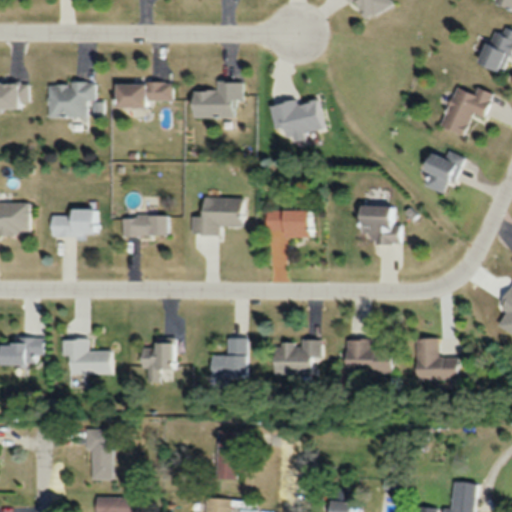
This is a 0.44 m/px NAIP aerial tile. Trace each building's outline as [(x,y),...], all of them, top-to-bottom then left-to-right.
[(391,4),(389,0),(350,0),(361,20),(391,4)] [(511,0),(494,0),(494,2),(511,8),(511,0)] [(493,28),(476,63),(501,74),(511,50),(511,28),(503,24),(500,31),(493,28)] [(97,101),(97,82),(49,82),(49,116),(89,116),(89,101),(97,101)] [(148,107),(148,101),(174,101),(174,82),(115,82),(115,107),(148,107)] [(0,83),(0,106),(30,108),(31,84),(0,83)] [(464,135),(472,113),(484,118),(493,92),(476,87),(474,92),(456,86),(441,127),(464,135)] [(431,150),(422,169),(431,174),(425,185),(446,195),(465,157),(449,149),(445,157),(431,150)] [(220,225),(243,226),(244,197),(203,196),(202,216),(192,216),(192,234),(219,235),(220,225)] [(0,234),(30,234),(30,202),(0,201),(0,234)] [(358,233),(370,234),(370,243),(402,243),(402,224),(395,224),(395,206),(358,205),(358,233)] [(98,209),(70,209),(70,215),(51,215),(51,235),(98,235),(98,209)] [(266,229),(283,229),(283,236),(310,236),(310,210),(266,209),(266,229)] [(122,236),(168,236),(168,215),(122,215),(122,236)] [(227,336),(227,353),(211,353),(211,376),(249,376),(249,336),(227,336)] [(417,379),(459,378),(458,355),(439,355),(439,336),(417,336),(417,379)] [(0,362),(37,362),(37,353),(45,353),(45,337),(0,337),(0,362)] [(89,337),(67,337),(67,372),(113,372),(113,348),(89,348),(89,337)] [(347,371),(392,371),(392,344),(373,344),(373,338),(347,338),(347,371)] [(274,372),(313,373),(314,356),(323,356),(323,339),(274,339),(274,372)] [(176,341),(141,341),(142,367),(148,367),(148,380),(176,380),(176,341)] [(114,479),(114,427),(90,427),(90,479),(114,479)] [(239,429),(218,428),(218,478),(238,478),(239,429)] [(473,511),(476,481),(452,479),(449,511),(473,511)] [(329,511),(355,511),(356,486),(330,485),(329,511)] [(134,511),(134,496),(97,496),(96,511),(134,511)] [(230,511),(231,498),(207,497),(206,511),(230,511)]
